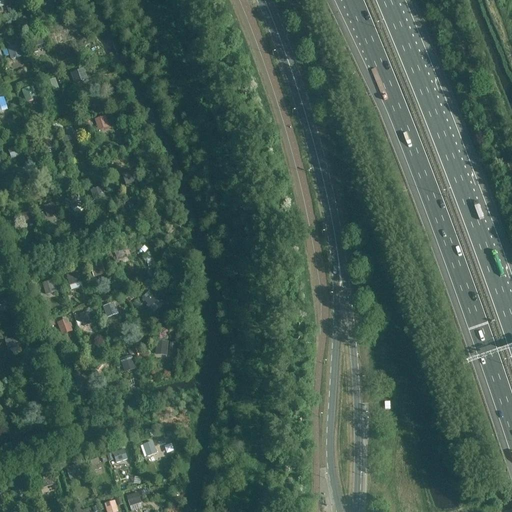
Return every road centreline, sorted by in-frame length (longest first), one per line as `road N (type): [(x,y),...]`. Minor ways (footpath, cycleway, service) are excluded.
road 1 (motorway): [(351,0),(511,429)]
road 2 (motorway): [(511,331),(385,0)]
road 3 (secondary): [(358,511),(355,351),(337,246)]
road 4 (secondary): [(337,246),(329,440),(340,511)]
road 5 (secondary): [(337,246),(310,129),(264,0)]
